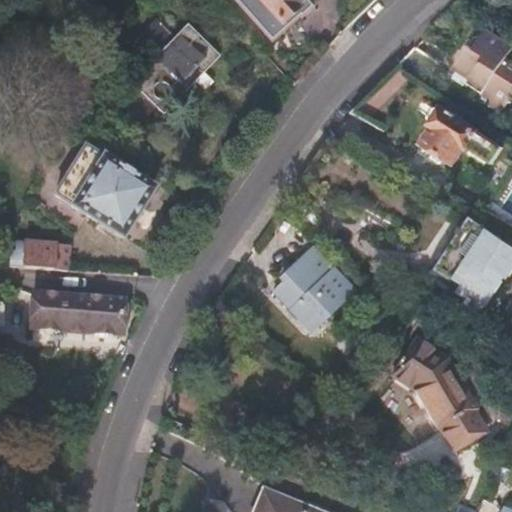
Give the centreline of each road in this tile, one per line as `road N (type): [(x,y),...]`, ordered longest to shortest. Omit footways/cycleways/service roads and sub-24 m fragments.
road 1 (residential): [(191,293),(328,99),(425,0)]
road 2 (residential): [(191,293),(118,448),(106,511)]
road 3 (residential): [(0,277),(191,293)]
